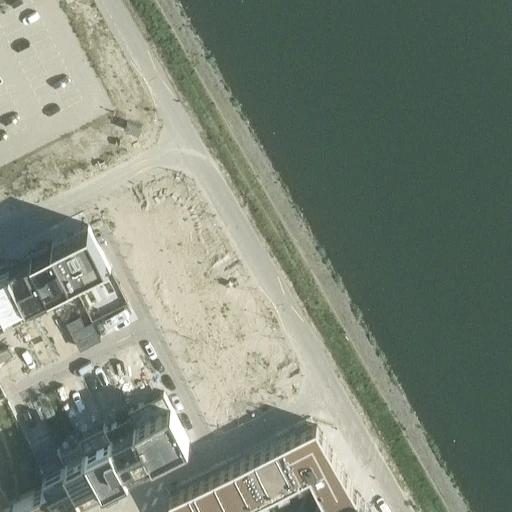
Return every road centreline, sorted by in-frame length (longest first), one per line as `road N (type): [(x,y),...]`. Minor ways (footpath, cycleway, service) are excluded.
road 1 (residential): [(12,397),(146,329),(212,456)]
road 2 (residential): [(190,149),(332,393)]
road 3 (residential): [(0,246),(190,149)]
road 4 (residential): [(106,0),(190,149)]
road 5 (residential): [(332,393),(399,511)]
road 6 (residential): [(212,456),(332,393)]
